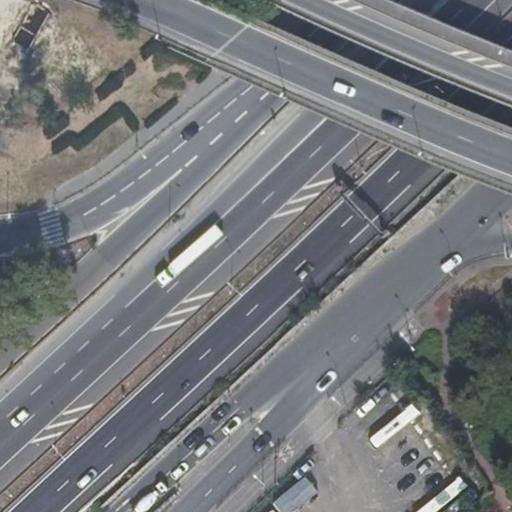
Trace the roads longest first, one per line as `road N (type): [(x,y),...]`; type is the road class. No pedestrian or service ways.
road 1 (motorway): [(35,511),(511,62)]
road 2 (motorway): [(469,0),(110,346)]
road 3 (motorway): [(425,0),(115,305),(110,346)]
road 4 (motorway): [(125,511),(388,275),(436,251)]
road 5 (trunk): [(139,0),(511,157)]
road 6 (secondary): [(185,511),(436,251)]
road 7 (secondary): [(253,103),(123,240),(0,352)]
road 8 (trunk): [(253,103),(79,219),(0,234)]
road 9 (trunk): [(511,88),(308,0)]
road 10 (motorway): [(110,346),(0,445)]
road 11 (secondary): [(354,0),(253,103)]
